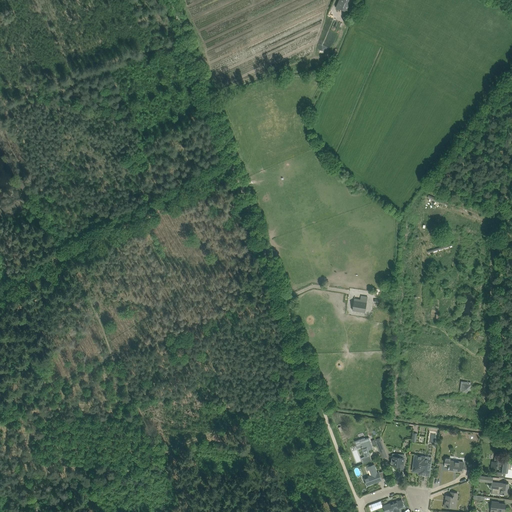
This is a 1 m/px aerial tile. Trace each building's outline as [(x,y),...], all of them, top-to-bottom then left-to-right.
[(339,0),(336,7),(348,12),(353,0),(339,0)] [(163,181),(159,184),(162,189),(167,186),(163,181)] [(429,195),(427,198),(444,205),(446,202),(429,195)] [(452,244),(427,251),(428,253),(452,246),(452,244)] [(365,313),(367,300),(368,297),(361,295),(360,299),(354,298),(352,311),(365,313)] [(463,384),(462,392),(470,393),(471,385),(463,384)] [(363,438),(354,441),(357,448),(361,447),(364,457),(361,458),(363,464),(372,460),(370,455),(368,451),(373,449),(370,442),(369,437),(363,439),(363,438)] [(380,438),(375,440),(378,448),(383,446),(380,438)] [(398,457),(398,454),(392,453),(392,456),(391,456),(389,465),(397,466),(397,468),(403,469),(405,458),(398,457)] [(492,461),(491,468),(497,468),(498,466),(502,467),(502,472),(497,472),(497,476),(505,477),(506,473),(507,473),(509,461),(506,461),(506,459),(507,459),(508,454),(508,456),(498,454),(498,453),(498,455),(495,455),(494,461),(492,461)] [(413,471),(419,472),(419,474),(429,475),(431,460),(425,459),(425,457),(415,456),(413,471)] [(444,466),(448,467),(449,468),(448,470),(462,472),(463,462),(450,460),(450,458),(445,457),(444,466)] [(366,485),(373,483),(381,480),(379,472),(377,473),(374,465),(367,467),(368,470),(369,470),(371,475),(364,478),(366,485)] [(470,470),(468,481),(476,478),(477,471),(470,470)] [(492,482),(491,489),(492,489),(492,490),(493,490),(493,492),(501,493),(500,494),(505,495),(505,494),(508,494),(509,484),(501,483),(492,482)] [(445,506),(453,507),(455,497),(457,497),(457,493),(455,493),(451,492),(450,496),(446,495),(445,499),(445,506)] [(371,511),(383,507),(380,500),(369,505),(371,511)] [(389,504),(383,506),(384,511),(400,511),(402,511),(401,509),(404,507),(402,501),(398,502),(398,501),(392,503),(389,504)] [(491,510),(490,511),(504,511),(505,510),(505,504),(499,503),(499,502),(495,502),(492,501),(491,507),(491,510)]
